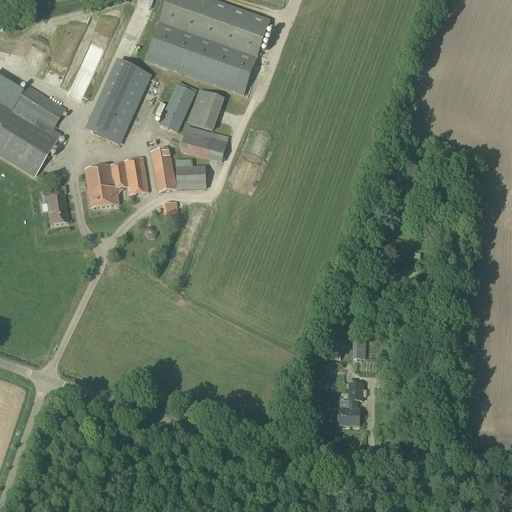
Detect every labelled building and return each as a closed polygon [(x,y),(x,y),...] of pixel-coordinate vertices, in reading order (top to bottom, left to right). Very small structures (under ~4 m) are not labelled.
[(244,97),(271,22),(208,0),(168,0),(146,62),(244,97)] [(84,102),(108,42),(93,37),(70,96),(84,102)] [(131,60),(135,43),(127,42),(124,58),(131,60)] [(85,133),(120,148),(152,78),(117,62),(85,133)] [(267,77),(267,66),(257,66),(257,77),(267,77)] [(177,134),(195,95),(178,88),(160,127),(177,134)] [(0,158),(35,180),(57,143),(49,138),(51,134),(65,113),(26,89),(13,110),(10,116),(0,109),(0,158)] [(213,133),(225,101),(199,92),(187,124),(213,133)] [(211,135),(187,128),(180,154),(222,166),(229,139),(211,134),(211,135)] [(159,195),(176,192),(168,151),(151,154),(159,195)] [(129,197),(148,194),(143,161),(124,163),(125,166),(85,171),(91,211),(119,207),(116,191),(128,189),(129,197)] [(177,193),(207,191),(206,168),(176,169),(177,193)] [(43,200),(46,199),(50,228),(67,226),(63,197),(66,196),(64,189),(42,192),(43,200)] [(161,206),(164,225),(179,222),(177,204),(161,206)] [(153,244),(161,239),(156,231),(148,236),(153,244)] [(353,333),(353,340),(352,361),(365,362),(366,340),(366,334),(353,333)] [(340,363),(341,353),(330,352),(329,361),(340,363)] [(388,390),(390,379),(391,373),(379,371),(378,377),(376,383),(377,383),(376,388),(388,390)] [(335,399),(344,399),(344,381),(335,381),(335,399)] [(349,386),(348,412),(339,411),(338,428),(359,428),(360,412),(357,412),(357,403),(362,403),(363,386),(349,386)]
